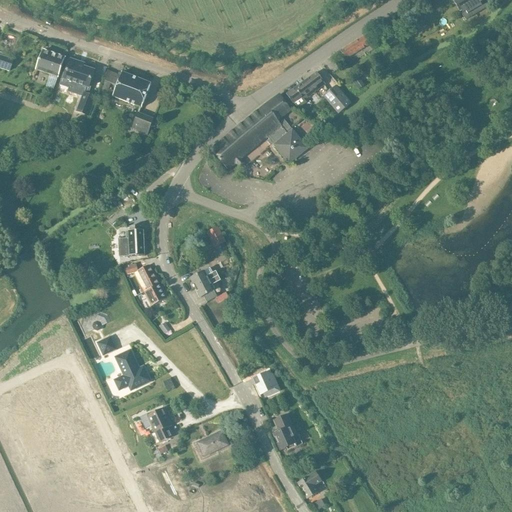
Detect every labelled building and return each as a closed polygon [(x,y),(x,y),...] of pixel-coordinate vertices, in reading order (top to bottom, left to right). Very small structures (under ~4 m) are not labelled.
[(456,0),(454,2),(460,12),(465,20),(487,7),(486,4),(491,1),(493,0),(456,0)] [(465,25),(460,16),(454,20),(459,29),(465,25)] [(370,45),(364,36),(351,44),(357,53),(370,45)] [(357,53),(351,44),(340,51),(346,60),(357,53)] [(58,78),(65,58),(43,51),(36,71),(58,78)] [(0,69),(8,72),(12,60),(0,56),(0,69)] [(88,68),(86,68),(78,65),(79,62),(70,60),(66,71),(65,71),(60,85),(70,88),(72,82),(78,84),(78,86),(79,86),(79,87),(81,87),(83,88),(84,87),(85,87),(86,87),(76,111),(89,116),(96,98),(88,95),(90,88),(89,87),(91,79),(93,77),(93,75),(94,74),(94,71),(91,69),(90,69),(88,68)] [(141,108),(150,84),(122,73),(112,97),(141,108)] [(287,95),(286,95),(290,101),(293,104),(297,109),(306,102),(304,100),(324,86),(329,93),(338,86),(331,77),(323,82),(316,73),(296,88),(287,95)] [(267,137),(269,140),(267,142),(270,145),(272,143),(289,164),(308,148),(284,120),(279,123),(277,121),(291,111),(279,95),(234,131),(211,151),(228,170),(244,156),(267,137)] [(146,135),(153,119),(138,113),(132,130),(146,135)] [(126,239),(118,239),(118,254),(120,254),(120,253),(126,252),(126,257),(145,256),(144,231),(141,231),(141,227),(129,227),(130,231),(125,232),(126,239)] [(218,228),(206,233),(214,248),(225,242),(218,228)] [(138,272),(138,271),(136,264),(124,267),(127,275),(138,272)] [(138,271),(138,272),(139,273),(147,290),(148,291),(159,285),(150,267),(149,265),(138,271)] [(195,289),(218,277),(215,272),(213,274),(210,269),(203,272),(190,279),(195,289)] [(213,291),(220,287),(217,282),(220,281),(218,277),(195,289),(200,298),(203,297),(206,302),(216,297),(213,291)] [(147,290),(144,292),(151,307),(166,299),(159,285),(148,291),(147,290)] [(103,356),(116,350),(110,337),(97,343),(103,356)] [(139,370),(130,351),(116,358),(124,376),(115,381),(119,390),(129,386),(131,391),(150,382),(143,367),(139,370)] [(167,391),(174,387),(170,379),(163,382),(167,391)] [(272,383),(264,386),(269,397),(276,394),(272,383)] [(160,443),(172,437),(168,428),(171,426),(163,409),(147,416),(160,443)] [(302,444),(297,431),(294,432),(287,415),(274,421),(279,432),(273,434),(281,451),(286,448),(287,451),(302,444)] [(204,457),(228,446),(222,432),(197,444),(198,444),(195,446),(198,451),(201,451),(204,457)] [(156,450),(155,453),(158,458),(161,457),(160,454),(167,451),(165,446),(156,450)] [(307,499),(318,493),(314,486),(321,482),(315,472),(297,484),(307,499)]
